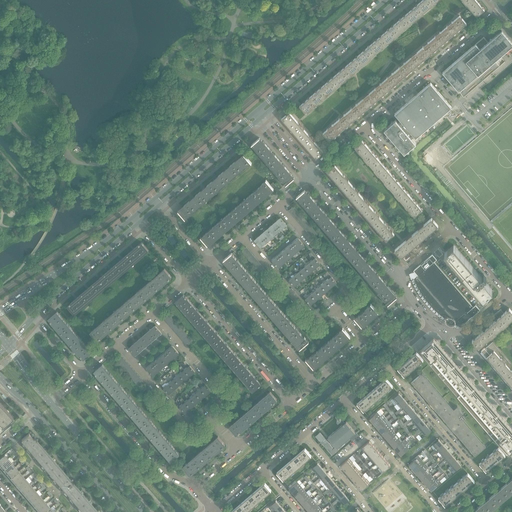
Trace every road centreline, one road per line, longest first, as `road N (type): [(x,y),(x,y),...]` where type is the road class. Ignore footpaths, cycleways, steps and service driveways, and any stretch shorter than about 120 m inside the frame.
road 1 (residential): [(365,126),(501,8)]
road 2 (tertiary): [(265,112),(397,0)]
road 3 (tertiary): [(386,0),(259,106)]
road 4 (tertiary): [(132,215),(0,312)]
road 5 (residential): [(193,486),(167,473),(79,373)]
road 6 (residential): [(312,382),(209,261)]
road 7 (residential): [(187,280),(291,400)]
road 8 (residential): [(488,483),(384,364)]
road 9 (secondary): [(145,511),(49,399)]
road 10 (residential): [(342,400),(439,511)]
road 11 (tertiary): [(32,318),(138,222)]
road 12 (residential): [(240,234),(314,320),(332,304)]
road 13 (residential): [(332,304),(350,287),(276,202)]
road 14 (residential): [(204,409),(222,394),(151,311)]
road 15 (residential): [(365,126),(451,227)]
road 16 (residential): [(306,177),(392,277)]
road 17 (residential): [(116,342),(186,424),(204,409)]
road 18 (residential): [(399,270),(314,170)]
road 19 (tertiary): [(252,112),(153,198)]
road 20 (secondary): [(35,412),(119,511)]
road 21 (tertiary): [(159,204),(257,119)]
